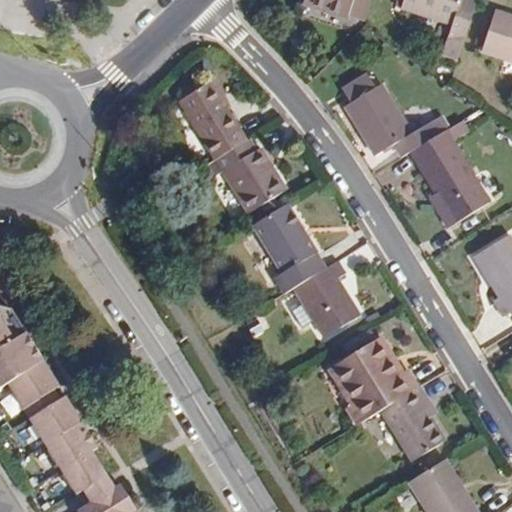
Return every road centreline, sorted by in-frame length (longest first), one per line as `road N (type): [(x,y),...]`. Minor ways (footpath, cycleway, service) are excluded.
road 1 (residential): [(511,436),(353,178),(285,86),(197,3)]
road 2 (secondary): [(262,511),(52,187)]
road 3 (residential): [(64,111),(116,79),(197,3)]
